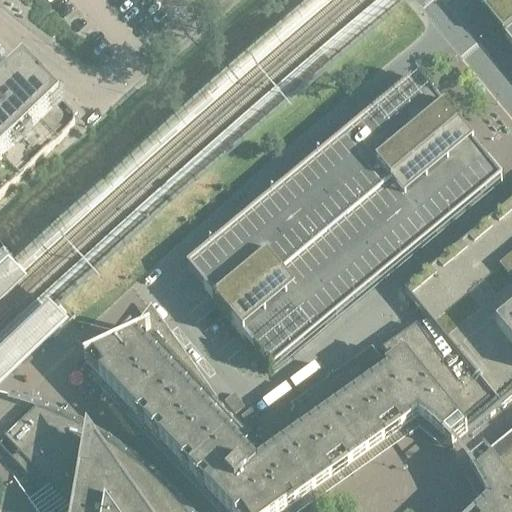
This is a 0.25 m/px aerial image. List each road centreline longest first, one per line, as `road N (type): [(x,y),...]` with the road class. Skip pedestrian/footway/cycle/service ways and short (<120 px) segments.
road 1 (unclassified): [(511,192),(300,367),(258,388),(226,377),(165,289),(180,255),(258,189)]
road 2 (residential): [(0,20),(66,77),(94,84),(127,73),(212,0)]
road 3 (unclassified): [(450,24),(258,189)]
